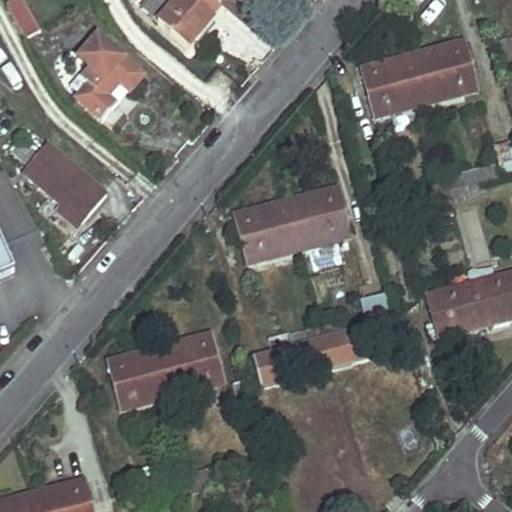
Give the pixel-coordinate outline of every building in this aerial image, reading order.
[(22,0),(25,5),(10,13),(26,41),(72,14),(64,0),(22,0)] [(151,0),(145,7),(160,21),(176,2),(177,0),(151,0)] [(221,4),(216,0),(177,0),(176,2),(160,21),(189,50),(216,20),(210,16),(221,4)] [(100,38),(81,59),(94,71),(85,81),(90,85),(78,100),(103,123),(118,107),(108,98),(121,84),(131,92),(145,77),(100,38)] [(511,40),(497,44),(501,66),(511,63),(511,40)] [(466,42),(413,56),(424,99),(460,89),(462,95),(479,91),(466,42)] [(413,56),(359,70),(373,120),(391,115),(389,108),(424,99),(413,56)] [(121,84),(108,98),(118,107),(131,92),(121,84)] [(460,89),(424,99),(426,105),(462,95),(460,89)] [(424,99),(389,108),(391,115),(426,106),(426,105),(424,99)] [(511,175),(511,143),(496,148),(503,178),(511,175)] [(51,148),(26,176),(61,206),(82,225),(107,197),(51,148)] [(462,179),(447,183),(449,193),(465,189),(497,180),(494,168),(462,177),(462,179)] [(396,181),(369,187),(376,211),(401,204),(396,181)] [(447,183),(404,194),(407,204),(434,197),(449,193),(447,183)] [(339,189),(285,204),(296,245),(332,236),(334,243),(351,238),(339,189)] [(465,189),(449,193),(451,202),(466,198),(465,189)] [(449,193),(434,197),(437,206),(451,202),(449,193)] [(285,204),(233,218),(245,266),(263,261),(260,254),(296,245),(285,204)] [(61,206),(54,213),(77,232),(82,225),(61,206)] [(0,278),(15,271),(0,236),(0,278)] [(332,236),(296,245),(298,252),(334,243),(332,236)] [(296,245),(260,254),(263,261),(298,252),(296,245)] [(511,276),(474,286),(484,322),(511,314),(511,317),(511,276)] [(474,286),(426,299),(436,341),(457,336),(455,329),(484,322),(474,286)] [(366,317),(320,329),(322,339),(363,329),(391,321),(385,296),(362,302),(366,317)] [(511,317),(511,314),(484,322),(486,328),(511,321),(511,317)] [(484,322),(455,329),(457,336),(486,328),(484,322)] [(393,325),(380,329),(386,352),(399,347),(393,325)] [(295,347),(253,359),(261,389),(369,360),(363,329),(322,339),(295,347)] [(320,329),(292,337),(295,347),(322,339),(320,329)] [(213,335),(160,348),(171,391),(206,382),(208,389),(225,384),(213,335)] [(160,348),(108,363),(121,412),(138,407),(136,400),(171,391),(160,348)] [(241,358),(228,361),(231,372),(234,386),(248,382),(241,358)] [(206,382),(171,391),(173,398),(208,389),(206,382)] [(234,386),(241,416),(255,412),(248,382),(234,386)] [(171,391),(136,400),(138,407),(173,398),(171,391)] [(223,468),(194,475),(196,483),(225,475),(223,468)] [(156,470),(133,477),(136,498),(162,492),(156,470)] [(194,475),(166,482),(167,491),(181,487),(196,483),(194,475)] [(226,476),(196,483),(199,493),(228,486),(226,476)] [(92,511),(85,482),(33,494),(37,511),(92,511)] [(196,483),(181,487),(184,497),(199,493),(196,483)] [(37,511),(33,494),(0,503),(0,511),(37,511)]
